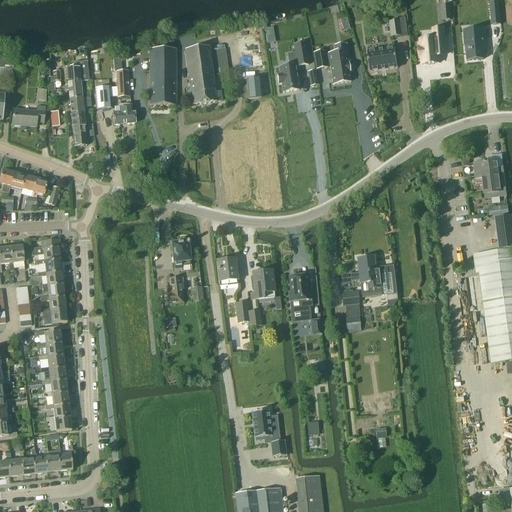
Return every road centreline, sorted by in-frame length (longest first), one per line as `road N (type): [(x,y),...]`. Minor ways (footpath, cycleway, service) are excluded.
road 1 (tertiary): [(98,185),(242,222),(292,220),(446,129),(511,117)]
road 2 (residential): [(0,498),(89,483),(84,320)]
road 3 (unclassified): [(120,511),(98,320),(84,320)]
